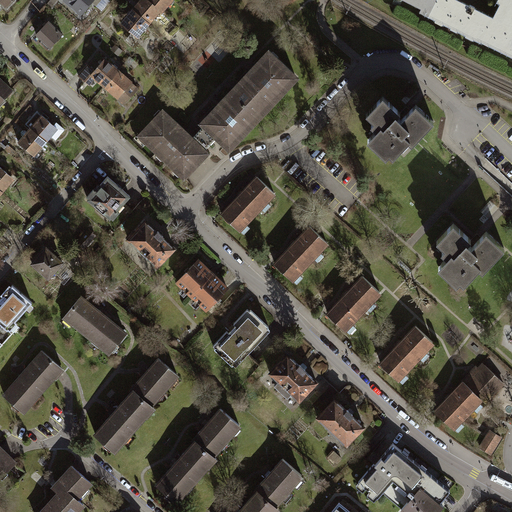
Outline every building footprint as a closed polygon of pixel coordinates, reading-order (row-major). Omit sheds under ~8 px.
[(63,0),(78,13),(88,0),(63,0)] [(158,11),(145,0),(138,0),(134,5),(130,9),(147,24),(158,11)] [(145,0),(158,11),(160,12),(170,0),(145,0)] [(403,0),(430,13),(436,0),(403,0)] [(470,6),(458,0),(436,0),(430,13),(428,17),(436,20),(437,18),(444,22),(443,24),(452,28),(453,26),(458,28),(457,31),(466,35),(467,33),(475,37),(473,39),(481,43),(483,38),(493,17),(475,8),(475,7),(470,5),(470,6)] [(483,38),(490,42),(489,46),(511,57),(511,0),(501,0),(497,9),(500,11),(496,19),(493,17),(483,38)] [(147,24),(130,9),(128,13),(119,23),(135,37),(147,24)] [(46,21),(34,34),(40,40),(39,41),(46,49),(60,34),(46,21)] [(113,44),(110,48),(116,54),(120,50),(113,44)] [(251,68),(244,75),(272,101),(294,77),(267,51),(251,68)] [(102,86),(116,70),(103,58),(93,70),(89,74),(102,86)] [(89,74),(93,70),(86,64),(76,75),(83,81),(88,74),(89,74)] [(116,70),(102,86),(115,97),(118,94),(125,100),(136,88),(129,82),(129,81),(116,70)] [(233,87),(222,98),(249,124),(272,101),(244,75),(233,87)] [(0,80),(0,104),(4,101),(1,99),(10,90),(0,80)] [(381,96),(364,114),(377,127),(368,136),(374,141),(371,145),(384,158),(393,148),(396,151),(412,135),(415,138),(432,121),(414,104),(401,117),(398,113),(381,96)] [(218,103),(199,122),(202,125),(197,130),(196,132),(208,144),(209,142),(215,136),(227,148),(249,124),(222,98),(218,103)] [(161,110),(137,135),(182,178),(205,153),(202,150),(208,144),(196,132),(190,138),(184,132),(161,110)] [(34,121),(28,128),(43,141),(51,133),(55,136),(61,129),(54,123),(52,125),(39,115),(34,121)] [(21,136),(16,142),(32,155),(43,141),(28,128),(25,132),(23,130),(20,130),(20,131),(19,132),(19,134),(21,136)] [(0,191),(11,178),(0,168),(0,191)] [(106,176),(86,199),(108,218),(128,195),(106,176)] [(220,214),(237,229),(272,192),(255,177),(220,214)] [(4,216),(11,221),(15,216),(8,210),(4,216)] [(145,220),(127,239),(132,244),(132,243),(158,267),(176,248),(145,220)] [(451,223),(434,241),(448,254),(439,263),(445,268),(441,272),(454,285),(463,275),(467,278),(482,262),(486,265),(502,248),(484,231),(472,244),(468,240),(469,240),(451,223)] [(308,226),(273,263),(290,279),(324,242),(308,226)] [(92,234),(87,230),(80,238),(85,243),(92,234)] [(60,261),(44,247),(30,263),(46,277),(47,276),(48,276),(52,276),(55,273),(54,269),(53,269),(60,261)] [(199,257),(175,282),(206,312),(230,287),(199,257)] [(326,313),(343,329),(377,292),(361,276),(326,313)] [(3,294),(0,296),(0,325),(5,330),(6,329),(8,330),(14,323),(13,321),(29,302),(10,285),(9,286),(7,285),(1,292),(3,294)] [(79,296),(63,316),(108,352),(124,333),(79,296)] [(248,309),(212,348),(230,365),(266,326),(248,309)] [(5,330),(0,325),(0,344),(10,333),(6,329),(5,330)] [(414,326),(379,363),(396,378),(430,342),(414,326)] [(40,351),(2,394),(21,411),(59,367),(40,351)] [(285,354),(268,372),(276,380),(272,384),(285,396),(289,392),(297,400),(310,386),(315,381),(314,381),(285,354)] [(130,388),(132,390),(148,404),(175,374),(157,358),(130,388)] [(465,382),(483,399),(487,403),(505,384),(485,365),(480,369),(478,367),(464,382),(465,382)] [(314,381),(315,381),(310,386),(319,394),(329,384),(320,376),(314,381)] [(483,399),(465,382),(437,412),(455,428),(483,399)] [(338,393),(329,384),(319,394),(311,404),(320,412),(333,398),(338,393)] [(132,390),(93,433),(112,450),(151,406),(148,404),(132,390)] [(320,412),(315,417),(345,444),(362,426),(333,398),(320,412)] [(192,439),(193,440),(210,455),(237,424),(219,408),(192,439)] [(491,431),(480,449),(490,455),(501,438),(491,431)] [(193,440),(155,484),(174,501),(213,457),(210,455),(193,440)] [(372,463),(356,482),(376,498),(380,492),(399,508),(413,492),(422,499),(427,493),(438,502),(448,490),(391,443),(373,464),(372,463)] [(0,474),(13,462),(0,448),(0,474)] [(254,489),(255,490),(273,505),(300,475),(281,458),(254,489)] [(56,492),(38,511),(74,511),(81,504),(74,498),(88,481),(70,465),(51,487),(56,492)] [(255,490),(236,511),(270,511),(275,507),(273,505),(255,490)] [(422,499),(413,492),(399,508),(403,511),(435,511),(441,505),(438,502),(427,493),(422,499)] [(349,511),(337,502),(328,511),(349,511)]
